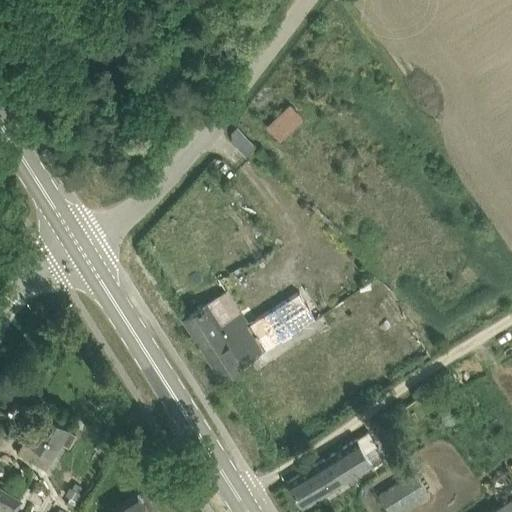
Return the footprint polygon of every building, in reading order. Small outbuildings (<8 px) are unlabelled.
[(269,127),(277,136),(280,138),(303,116),(292,105),(269,127)] [(258,151),(238,129),(228,139),(248,160),(258,151)] [(222,317),(210,300),(184,318),(221,377),(262,348),(263,350),(306,323),(289,297),(250,323),(239,306),(222,317)] [(455,420),(455,413),(449,403),(442,400),(436,404),(436,411),(442,421),(449,424),(455,420)] [(18,451),(45,467),(61,440),(69,445),(76,433),(69,429),(70,426),(43,409),(18,451)] [(378,419),(373,422),(375,426),(379,432),(386,428),(382,421),(380,418),(378,419)] [(373,462),(357,437),(287,481),(302,506),(347,478),(355,473),(373,462)] [(378,494),(389,511),(402,511),(430,495),(415,471),(378,494)] [(355,473),(347,478),(351,484),(359,479),(355,473)] [(511,479),(502,485),(510,496),(511,494),(511,479)] [(0,486),(0,511),(13,511),(21,499),(0,486)] [(85,495),(75,489),(66,503),(77,509),(85,495)] [(111,511),(150,511),(137,491),(110,509),(112,511),(111,511)] [(486,511),(511,511),(511,496),(496,507),(496,506),(486,511)]
